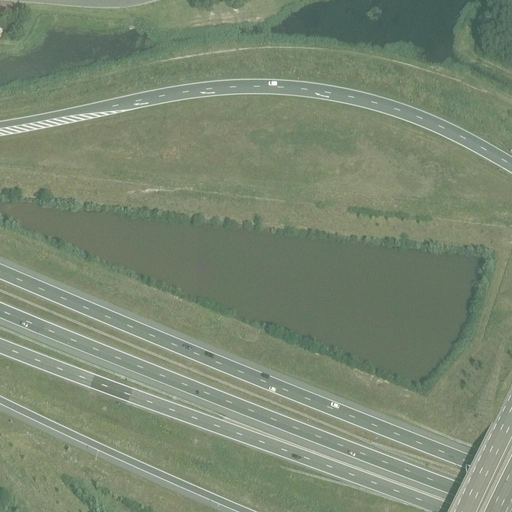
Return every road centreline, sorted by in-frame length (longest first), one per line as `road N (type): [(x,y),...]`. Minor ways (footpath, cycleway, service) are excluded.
road 1 (motorway): [(511,479),(0,271)]
road 2 (motorway): [(0,310),(511,510)]
road 3 (motorway): [(511,161),(410,110),(295,84),(187,88),(0,124)]
road 4 (motorway): [(0,346),(450,511)]
road 5 (motorway): [(0,399),(244,511)]
